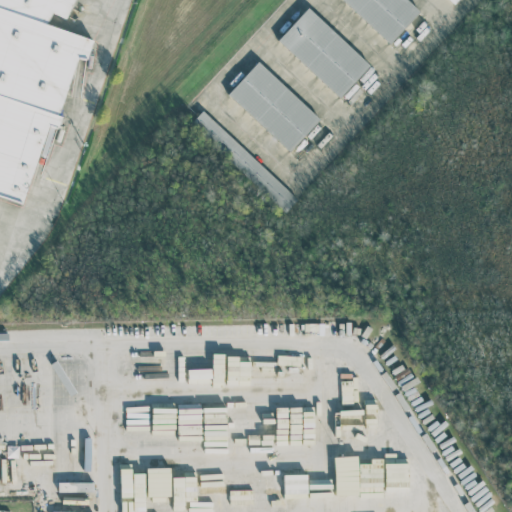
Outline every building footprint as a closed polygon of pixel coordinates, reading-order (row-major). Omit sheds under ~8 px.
[(0,0),(69,0),(57,33),(85,43),(83,58),(72,55),(67,134),(53,127),(42,125),(14,202),(0,197),(0,0)] [(406,0),(417,10),(385,44),(338,0),(406,0)] [(306,7),(366,65),(334,98),(274,40),(306,7)] [(255,59),(315,116),(284,150),(223,92),(255,59)] [(297,198),(202,110),(190,123),(285,211),(297,198)] [(366,432),(376,431),(376,412),(373,413),(373,412),(365,412),(366,432)] [(28,477),(49,478),(50,436),(29,436),(28,477)]
